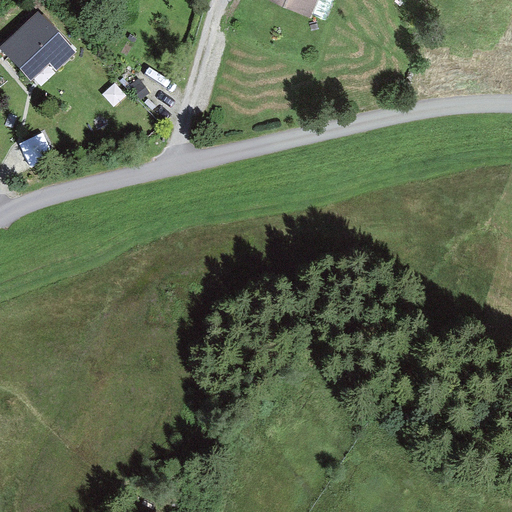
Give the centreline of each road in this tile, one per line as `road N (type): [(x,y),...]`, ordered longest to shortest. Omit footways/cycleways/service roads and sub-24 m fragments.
road 1 (track): [(0,217),(47,197),(429,107),(511,103)]
road 2 (track): [(181,165),(218,0)]
